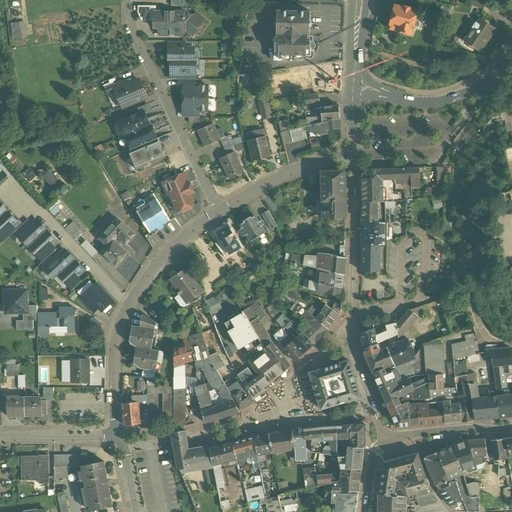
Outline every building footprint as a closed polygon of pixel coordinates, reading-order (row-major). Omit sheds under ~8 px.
[(487,3),(479,0),(473,0),(472,5),(484,9),(487,3)] [(454,6),(438,2),(435,14),(451,18),(454,6)] [(156,6),(138,6),(138,13),(142,21),(154,21),(154,12),(156,12),(156,6)] [(403,7),(396,6),(391,25),(390,30),(412,34),(418,11),(412,10),(413,9),(412,9),(412,8),(404,6),(404,7),(403,7)] [(278,11),(278,35),(308,36),(310,36),(310,25),(312,24),(310,22),(310,12),(278,11)] [(156,12),(154,12),(154,21),(154,28),(160,28),(160,36),(183,36),(186,31),(194,36),(202,25),(194,19),(194,17),(187,12),(156,12)] [(476,23),(464,41),(479,51),(487,40),(488,41),(496,29),(480,18),(477,23),(476,23)] [(24,23),(15,24),(17,32),(25,31),(24,23)] [(308,41),(308,36),(278,35),(278,37),(276,37),(275,52),(280,52),(279,59),(292,59),(292,56),(296,56),(300,58),(304,56),(311,56),(312,50),(310,50),(312,47),(311,43),(311,41),(308,41)] [(170,48),(169,48),(169,61),(171,61),(194,61),(194,60),(194,48),(186,48),(170,48)] [(194,61),(171,61),(171,74),(196,74),(196,60),(194,60),(194,61)] [(327,89),(325,68),(274,75),(277,96),(327,89)] [(122,81),(105,88),(108,95),(116,91),(124,87),(122,81)] [(124,87),(116,91),(123,108),(147,98),(140,81),(124,87)] [(196,86),(184,86),(184,87),(184,99),(208,99),(208,86),(196,86)] [(317,94),(304,96),(306,106),(319,105),(317,94)] [(208,99),(184,99),(184,111),(188,111),(200,112),(208,111),(208,99)] [(268,101),(260,103),(264,119),(272,117),(268,101)] [(339,105),(331,106),(331,103),(321,103),(321,111),(322,122),(340,119),(339,105)] [(321,111),(316,111),(316,118),(309,119),(309,126),(315,125),(322,123),(322,122),(321,111)] [(144,112),(113,125),(119,139),(121,138),(150,126),(144,112)] [(340,119),(322,122),(322,123),(315,125),(317,136),(329,134),(328,131),(341,128),(340,119)] [(290,131),(289,121),(280,123),(281,133),(290,131)] [(213,124),(199,131),(206,146),(221,140),(213,124)] [(150,126),(121,138),(126,152),(130,150),(157,139),(151,125),(150,126)] [(258,131),(247,134),(249,141),(248,141),(253,160),(270,156),(266,137),(260,138),(258,131)] [(290,131),(281,133),(284,145),(293,143),(290,131)] [(231,135),(221,140),(223,145),(233,140),(231,135)] [(157,139),(130,150),(130,152),(137,170),(166,158),(158,139),(157,139)] [(233,140),(223,145),(225,150),(235,145),(233,140)] [(235,145),(225,150),(228,155),(235,152),(238,150),(235,145)] [(228,155),(220,159),(230,179),(244,173),(235,152),(228,155)] [(444,166),(436,167),(437,186),(445,185),(444,166)] [(421,187),(420,168),(382,169),(382,170),(383,183),(387,183),(395,183),(396,183),(396,184),(411,183),(412,187),(412,188),(421,187)] [(54,190),(61,184),(49,170),(42,176),(54,190)] [(382,170),(369,170),(366,172),(364,174),(363,177),(363,202),(380,202),(383,202),(383,196),(383,183),(382,170)] [(33,171),(27,177),(31,183),(38,177),(33,171)] [(345,171),(322,172),(323,201),(323,202),(326,202),(346,201),(345,171)] [(185,173),(163,183),(168,195),(171,194),(176,208),(178,207),(180,211),(194,205),(192,201),(194,200),(191,194),(193,193),(192,189),(193,189),(190,183),(185,173)] [(395,183),(387,183),(387,193),(395,193),(395,183)] [(396,184),(396,193),(405,192),(405,201),(413,201),(412,188),(412,187),(411,183),(396,184)] [(154,194),(134,206),(137,211),(157,199),(154,194)] [(157,199),(137,211),(150,233),(158,228),(159,231),(164,228),(163,225),(170,221),(157,199)] [(443,208),(441,199),(432,202),(435,210),(443,208)] [(346,201),(326,202),(326,211),(323,211),(323,214),(323,219),(346,219),(346,201)] [(380,202),(363,202),(363,222),(382,223),(380,202)] [(0,217),(0,237),(12,226),(17,222),(7,211),(0,217)] [(275,221),(268,211),(262,214),(269,225),(275,221)] [(254,217),(251,218),(251,217),(243,222),(244,223),(241,225),(243,228),(240,230),(244,237),(248,235),(252,242),(264,234),(260,227),(263,226),(261,221),(258,223),(254,217)] [(118,219),(100,239),(108,246),(101,253),(116,266),(128,253),(113,240),(117,236),(126,245),(135,235),(118,219)] [(14,234),(17,237),(32,224),(28,220),(14,234)] [(37,220),(32,224),(17,237),(28,248),(47,230),(37,220)] [(75,240),(84,232),(74,221),(65,229),(75,240)] [(275,221),(269,225),(271,230),(278,226),(275,221)] [(382,223),(363,222),(363,245),(380,245),(387,245),(387,223),(382,223)] [(229,255),(242,248),(237,240),(233,243),(229,236),(233,234),(228,225),(216,233),(221,241),(229,255)] [(16,231),(12,226),(0,237),(0,240),(3,243),(16,231)] [(317,227),(312,230),(318,239),(323,236),(317,227)] [(28,248),(38,259),(52,245),(57,241),(47,230),(28,248)] [(312,230),(307,233),(313,241),(313,242),(318,239),(312,230)] [(307,233),(306,232),(301,236),(307,244),(308,245),(313,241),(307,233)] [(301,236),(301,235),(296,238),(302,248),(307,244),(301,236)] [(87,239),(81,245),(92,257),(98,251),(87,239)] [(225,258),(229,255),(221,241),(215,244),(225,258)] [(56,249),(52,245),(38,259),(42,263),(56,249)] [(380,245),(363,245),(363,271),(366,272),(376,272),(379,272),(380,245)] [(64,249),(57,256),(43,269),(54,280),(55,278),(75,261),(64,249)] [(40,265),(43,269),(57,256),(53,253),(40,265)] [(329,254),(318,253),(317,256),(317,268),(320,269),(327,271),(329,254)] [(340,257),(329,254),(327,271),(344,275),(346,258),(345,258),(340,257)] [(317,256),(304,255),(298,264),(310,266),(317,268),(317,256)] [(58,276),(68,287),(78,277),(85,271),(75,261),(58,276)] [(204,293),(186,268),(170,280),(179,292),(178,293),(179,295),(180,294),(188,304),(204,293)] [(344,275),(327,271),(320,269),(319,283),(343,288),(344,275)] [(82,281),(78,277),(68,287),(72,291),(82,281)] [(319,283),(310,281),(310,283),(310,285),(309,289),(317,292),(342,297),(343,288),(319,283)] [(96,283),(84,294),(98,310),(102,314),(114,303),(96,283)] [(27,291),(4,292),(5,314),(23,313),(28,313),(28,306),(27,291)] [(93,315),(98,310),(84,294),(79,299),(93,315)] [(217,297),(205,302),(212,316),(222,311),(223,310),(217,297)] [(245,304),(241,299),(236,302),(240,307),(245,304)] [(297,304),(291,301),(287,307),(291,310),(297,304)] [(243,313),(250,322),(249,323),(250,323),(258,318),(265,314),(257,302),(243,312),(243,313)] [(342,304),(335,302),(333,310),(340,315),(342,304)] [(283,314),(272,304),(267,308),(272,315),(276,320),(283,314)] [(333,310),(326,305),(321,314),(318,320),(329,329),(340,315),(333,310)] [(23,313),(24,321),(33,321),(37,321),(37,306),(28,306),(28,313),(23,313)] [(312,306),(308,312),(314,316),(318,310),(312,306)] [(74,309),(60,309),(60,317),(58,317),(58,319),(48,320),(49,321),(38,321),(39,334),(49,334),(49,328),(68,327),(68,325),(75,325),(74,309)] [(409,309),(396,325),(397,335),(397,336),(398,336),(398,339),(419,317),(409,309)] [(194,310),(185,318),(189,328),(200,325),(199,322),(194,310)] [(329,329),(318,320),(314,316),(308,312),(307,311),(302,319),(304,321),(323,336),(329,329)] [(250,322),(243,313),(225,324),(229,332),(228,332),(232,338),(233,337),(240,349),(254,342),(259,339),(250,323),(249,323),(250,322)] [(292,322),(283,314),(276,320),(283,328),(283,329),(292,322)] [(156,323),(143,315),(142,316),(141,327),(155,330),(156,323)] [(258,318),(250,323),(259,339),(262,344),(265,349),(273,343),(258,318)] [(24,321),(16,321),(17,330),(34,330),(33,321),(24,321)] [(323,336),(304,321),(299,328),(303,332),(316,344),(323,336)] [(293,322),(292,322),(283,329),(285,331),(294,341),(303,332),(299,328),(296,326),(294,324),(293,322)] [(396,324),(389,326),(385,327),(387,332),(389,339),(392,338),(397,335),(396,325),(396,324)] [(141,327),(133,326),(131,339),(138,340),(137,347),(152,350),(155,330),(141,327)] [(294,341),(285,331),(283,333),(281,330),(274,336),(284,349),(294,341)] [(376,336),(374,330),(361,335),(363,349),(378,344),(385,341),(389,339),(387,332),(376,336)] [(316,344),(303,332),(294,341),(304,354),(316,344)] [(467,343),(452,346),(453,359),(479,353),(476,334),(466,336),(467,343)] [(203,336),(197,338),(197,340),(190,342),(190,343),(195,359),(197,363),(205,361),(211,359),(210,356),(205,340),(203,336)] [(389,339),(385,341),(389,347),(390,346),(389,343),(393,342),(392,338),(389,339)] [(257,347),(262,344),(259,339),(254,342),(257,347)] [(444,339),(423,345),(426,375),(429,375),(443,375),(447,375),(444,339)] [(409,340),(395,344),(400,356),(392,360),(394,364),(395,367),(405,363),(414,359),(415,358),(415,357),(409,340)] [(304,354),(294,341),(284,349),(295,362),(304,354)] [(190,343),(175,348),(175,365),(195,359),(190,343)] [(290,366),(273,343),(265,349),(283,371),(290,366)] [(249,362),(265,349),(262,344),(257,347),(254,350),(245,356),(249,362)] [(378,344),(363,349),(366,357),(381,352),(378,344)] [(381,352),(366,357),(370,367),(377,365),(378,367),(393,361),(392,360),(400,356),(395,344),(390,346),(389,347),(385,350),(381,352)] [(152,350),(137,347),(135,360),(142,361),(141,368),(144,368),(143,369),(157,371),(160,351),(152,350)] [(224,349),(229,359),(233,357),(229,347),(224,349)] [(283,371),(265,349),(249,362),(261,375),(267,384),(283,372),(283,371)] [(511,349),(487,352),(487,360),(492,360),(493,365),(504,364),(511,363),(511,349)] [(223,367),(216,354),(210,356),(211,359),(211,360),(225,383),(225,384),(232,380),(232,379),(226,367),(223,367)] [(211,359),(205,361),(207,368),(217,387),(225,383),(211,360),(211,359)] [(90,360),(72,360),(72,383),(90,383),(90,360)] [(206,385),(196,388),(200,402),(209,400),(210,407),(219,405),(224,402),(222,398),(217,387),(207,368),(205,361),(197,363),(196,364),(198,370),(203,368),(206,374),(205,374),(211,384),(206,385)] [(350,361),(310,373),(322,409),(361,398),(350,361)] [(393,361),(378,367),(380,370),(394,364),(393,361)] [(402,381),(409,378),(410,374),(407,366),(405,363),(395,367),(402,381)] [(466,363),(454,366),(455,377),(460,376),(467,375),(468,374),(466,363)] [(380,370),(373,373),(381,391),(402,381),(395,367),(394,364),(380,370)] [(511,382),(506,383),(504,364),(493,365),(494,371),(498,396),(500,418),(511,416),(511,382)] [(18,365),(7,366),(8,377),(18,377),(18,365)] [(185,365),(175,368),(175,383),(175,389),(186,389),(185,365)] [(377,365),(370,367),(373,373),(380,370),(378,367),(377,365)] [(257,379),(256,379),(248,368),(239,376),(239,377),(242,381),(245,386),(253,399),(265,390),(262,387),(257,379)] [(157,371),(143,369),(142,377),(155,379),(157,371)] [(468,374),(467,375),(468,385),(469,385),(477,384),(475,373),(468,374)] [(267,384),(261,375),(257,379),(262,387),(267,384)] [(443,375),(429,375),(429,378),(430,382),(430,391),(443,389),(443,375)] [(468,385),(467,375),(460,376),(462,382),(465,397),(471,396),(469,385),(468,385)] [(402,381),(381,391),(387,404),(397,399),(412,391),(414,390),(417,388),(416,385),(412,386),(409,378),(402,381)] [(429,378),(416,385),(417,388),(430,382),(429,378)] [(245,386),(242,381),(240,382),(235,385),(232,380),(225,384),(232,394),(231,394),(240,410),(255,402),(253,399),(245,386)] [(417,388),(414,390),(412,391),(414,400),(420,399),(427,399),(430,398),(430,391),(430,382),(417,388)] [(163,383),(147,383),(148,394),(163,394),(163,383)] [(175,383),(163,383),(163,394),(175,393),(175,389),(175,383)] [(225,384),(225,383),(217,387),(222,398),(224,402),(219,405),(223,417),(240,412),(240,411),(240,410),(231,394),(232,394),(225,384)] [(498,396),(479,398),(477,384),(469,385),(471,396),(471,399),(472,399),(474,421),(500,418),(498,396)] [(450,388),(443,389),(430,391),(430,398),(431,403),(444,402),(450,401),(450,398),(454,398),(451,388),(450,388)] [(186,389),(175,389),(175,393),(174,422),(174,428),(187,426),(186,389)] [(175,393),(163,394),(163,422),(174,422),(175,393)] [(465,397),(458,397),(459,404),(462,422),(473,421),(471,396),(465,397)] [(19,397),(8,397),(8,417),(26,417),(25,399),(19,399),(19,397)] [(41,398),(25,399),(26,417),(42,416),(42,414),(41,401),(41,398)] [(409,402),(400,405),(397,399),(387,404),(391,416),(397,428),(410,427),(409,405),(409,402)] [(209,400),(200,402),(202,410),(210,407),(209,400)] [(455,404),(451,405),(450,401),(444,402),(444,411),(445,423),(457,422),(455,404)] [(139,402),(123,404),(125,426),(141,424),(140,416),(139,402)] [(437,411),(429,411),(429,403),(427,403),(418,404),(419,426),(438,424),(437,411)] [(418,404),(409,405),(410,427),(419,426),(418,404)] [(210,407),(202,410),(205,422),(223,417),(219,405),(210,407)] [(444,411),(437,411),(438,424),(445,423),(444,411)] [(148,416),(140,416),(141,424),(148,423),(148,416)] [(352,425),(338,426),(338,440),(351,439),(351,436),(352,425)] [(366,425),(352,425),(351,436),(351,439),(351,447),(364,448),(365,448),(366,425)] [(323,426),(305,428),(306,439),(312,438),(313,452),(320,454),(325,454),(325,449),(324,447),(323,426)] [(338,426),(323,426),(324,447),(325,449),(325,454),(326,454),(332,455),(337,456),(338,450),(338,440),(338,426)] [(305,428),(294,430),(295,445),(306,445),(306,439),(305,428)] [(186,430),(172,433),(174,448),(188,445),(186,430)] [(294,430),(270,433),(273,453),(297,449),(298,460),(308,459),(306,445),(295,445),(294,430)] [(270,433),(254,437),(258,454),(258,455),(266,454),(273,453),(270,433)] [(254,437),(233,443),(236,460),(258,454),(254,437)] [(484,439),(468,441),(477,469),(482,468),(485,462),(482,463),(480,455),(484,455),(487,455),(484,439)] [(504,439),(492,440),(494,460),(509,457),(507,450),(506,450),(504,439)] [(468,441),(454,446),(463,473),(465,478),(479,474),(482,475),(482,468),(477,469),(468,441)] [(233,443),(210,449),(213,463),(213,465),(225,462),(236,460),(233,443)] [(345,449),(338,450),(337,456),(339,456),(340,456),(347,457),(348,446),(349,447),(349,443),(345,443),(345,449)] [(203,447),(189,449),(188,445),(174,448),(178,469),(213,463),(210,449),(204,450),(203,447)] [(351,447),(349,447),(348,446),(347,457),(340,456),(339,456),(340,462),(341,469),(341,470),(362,470),(364,448),(351,447)] [(454,446),(437,453),(449,480),(463,473),(454,446)] [(418,453),(397,459),(395,476),(409,473),(412,482),(411,482),(410,481),(399,483),(400,485),(400,488),(403,489),(405,497),(406,497),(416,495),(416,491),(427,487),(429,487),(418,453)] [(437,453),(425,458),(431,473),(437,485),(449,480),(437,453)] [(49,454),(39,454),(39,459),(34,460),(34,456),(22,456),(22,479),(21,479),(21,480),(26,480),(26,479),(34,479),(34,476),(40,476),(40,483),(48,483),(49,483),(49,476),(49,454)] [(258,455),(260,471),(269,469),(266,454),(258,455)] [(79,455),(54,455),(54,467),(79,466),(79,455)] [(397,459),(383,463),(381,475),(395,479),(395,476),(397,459)] [(104,460),(81,465),(90,510),(113,506),(104,460)] [(225,462),(213,465),(218,488),(230,485),(225,462)] [(316,467),(308,468),(309,478),(317,477),(317,475),(316,467)] [(362,470),(341,470),(341,482),(360,483),(362,470)] [(463,473),(449,480),(449,483),(455,481),(461,497),(466,510),(466,511),(479,511),(479,496),(471,497),(467,487),(466,484),(465,478),(463,473)] [(341,474),(317,475),(317,477),(319,486),(334,482),(341,482),(341,474)] [(216,484),(214,475),(206,478),(209,486),(216,484)] [(396,480),(395,479),(381,475),(379,494),(394,496),(395,484),(396,480)] [(305,476),(278,482),(281,495),(302,490),(306,489),(305,476)] [(449,480),(437,485),(440,491),(450,504),(458,511),(466,510),(461,497),(455,481),(449,483),(449,480)] [(266,484),(263,484),(267,499),(279,496),(281,495),(278,482),(278,481),(266,484)] [(360,483),(341,482),(340,488),(340,490),(359,491),(360,483)] [(334,483),(320,487),(320,499),(332,499),(333,491),(334,488),(334,483)] [(474,483),(466,484),(467,487),(471,497),(479,496),(481,484),(474,483)] [(249,501),(266,497),(263,485),(246,490),(249,501)] [(427,487),(416,491),(416,495),(417,496),(429,493),(427,487)] [(281,495),(279,496),(279,497),(281,507),(304,503),(302,490),(281,495)] [(340,491),(333,491),(332,499),(339,500),(339,497),(358,497),(359,491),(340,490),(340,491)] [(69,511),(64,491),(58,493),(58,498),(61,511),(69,511)] [(429,493),(417,496),(416,495),(418,502),(419,507),(440,501),(432,492),(429,493)] [(394,496),(379,494),(378,511),(405,511),(406,501),(406,497),(405,497),(394,496)] [(279,497),(269,499),(271,511),(282,511),(281,507),(279,497)] [(358,497),(339,497),(339,500),(332,499),(332,506),(331,506),(331,508),(333,508),(332,511),(355,511),(356,508),(358,497)]
